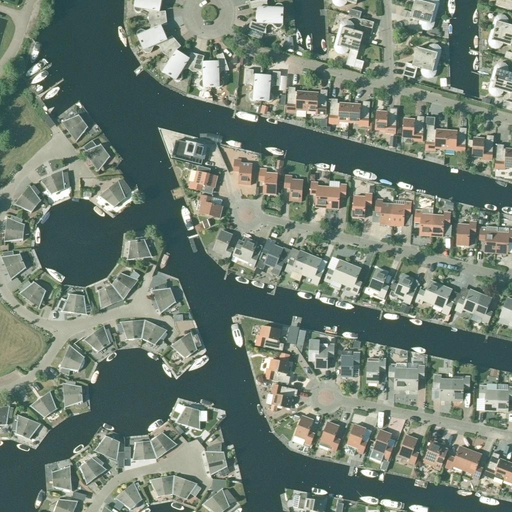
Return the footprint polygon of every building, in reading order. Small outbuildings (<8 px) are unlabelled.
[(149,17),(148,20),(166,18),(165,11),(159,12),(160,4),(137,0),(135,0),(135,5),(134,5),(134,6),(134,7),(133,7),(133,8),(133,9),(134,10),(134,11),(135,11),(136,12),(137,13),(138,13),(139,13),(140,13),(143,11),(144,10),(145,10),(146,10),(147,11),(148,12),(149,13),(149,14),(149,15),(149,16),(149,17)] [(257,8),(257,15),(282,16),(282,17),(287,17),(287,13),(282,13),(283,11),(283,10),(283,9),(283,8),(283,7),(283,6),(282,6),(282,5),(281,4),(280,4),(279,4),(278,4),(277,4),(276,4),(273,7),(272,7),(271,7),(270,7),(269,7),(268,6),(267,5),(267,4),(267,2),(266,0),(259,0),(249,3),(251,9),(257,8)] [(414,0),(412,9),(436,16),(439,4),(438,0),(424,0),(425,0),(424,2),(416,0),(414,0)] [(511,0),(496,0),(495,5),(511,10),(511,0)] [(350,9),(348,16),(360,19),(361,12),(350,9)] [(433,27),(436,16),(412,9),(410,19),(419,21),(418,23),(419,27),(422,30),(426,31),(430,30),(433,27)] [(282,16),(257,15),(257,23),(251,21),(248,28),(266,34),(266,28),(266,27),(267,26),(268,25),(269,25),(270,25),(271,25),(272,25),(273,25),(275,28),(276,28),(277,29),(278,29),(279,29),(280,29),(281,28),(282,27),(282,26),(283,26),(283,25),(283,24),(283,23),(283,22),(282,21),(282,17),(282,16)] [(494,21),(491,30),(511,36),(511,25),(507,25),(507,24),(508,23),(508,22),(507,21),(507,20),(507,19),(506,18),(505,17),(504,17),(503,16),(502,16),(501,16),(500,15),(499,16),(498,16),(497,16),(496,17),(495,18),(494,19),(494,20),(494,21)] [(166,18),(148,20),(150,24),(150,25),(151,26),(151,27),(150,27),(150,28),(150,29),(149,30),(148,31),(147,31),(146,31),(145,31),(142,30),(141,30),(140,30),(139,30),(138,31),(137,32),(137,33),(136,34),(136,35),(137,36),(137,37),(137,38),(138,38),(140,43),(163,33),(160,26),(167,25),(166,18)] [(374,23),(362,19),(360,26),(372,29),(374,23)] [(337,36),(360,43),(363,33),(353,30),(353,29),(353,28),(353,27),(353,26),(352,25),(352,24),(351,23),(350,22),(349,22),(348,22),(347,22),(346,21),(345,22),(344,22),(343,22),(342,23),(341,24),(340,25),(340,26),(337,36)] [(511,46),(511,36),(491,30),(488,40),(488,41),(488,42),(488,43),(488,44),(489,45),(490,46),(490,47),(491,48),(492,48),(493,48),(495,49),(496,49),(497,48),(499,48),(500,47),(501,46),(501,45),(502,44),(511,46)] [(163,33),(140,43),(142,48),(142,49),(143,50),(143,51),(144,52),(144,53),(145,53),(146,53),(147,53),(148,53),(149,53),(150,53),(151,52),(151,51),(153,48),(153,47),(154,47),(155,46),(157,46),(158,46),(159,47),(160,47),(160,48),(162,53),(176,41),(171,36),(167,40),(163,33)] [(358,52),(360,43),(337,36),(334,46),(334,47),(334,48),(334,49),(335,50),(335,51),(336,52),(337,53),(338,54),(339,54),(340,54),(341,54),(343,54),(344,54),(345,53),(346,53),(347,52),(347,51),(348,50),(348,49),(358,52)] [(292,38),(286,38),(287,49),(294,51),(292,38)] [(176,41),(162,53),(167,56),(168,57),(168,58),(169,59),(169,60),(168,61),(168,62),(167,62),(167,63),(166,63),(162,64),(162,65),(161,66),(160,66),(160,67),(160,68),(160,69),(160,70),(160,71),(161,72),(162,73),(163,73),(164,73),(164,74),(169,76),(182,55),(176,51),(181,47),(176,41)] [(416,47),(413,57),(438,64),(441,52),(440,48),(437,45),(433,44),(429,45),(427,48),(426,50),(416,47)] [(182,55),(169,76),(173,79),(173,80),(174,80),(175,81),(176,82),(177,82),(178,82),(180,81),(181,81),(181,80),(182,79),(182,78),(182,77),(182,73),(182,72),(182,71),(183,70),(184,69),(185,69),(186,69),(188,69),(193,72),(197,55),(191,53),(189,59),(182,55)] [(210,62),(211,88),(216,87),(217,88),(218,88),(219,88),(220,88),(221,88),(221,87),(222,87),(222,86),(223,86),(223,85),(223,84),(223,83),(223,82),(223,81),(223,80),(220,78),(219,77),(219,76),(219,75),(219,74),(220,73),(220,72),(221,72),(221,71),(222,71),(229,71),(223,54),(216,56),(218,62),(210,62)] [(197,55),(193,72),(198,72),(199,72),(200,73),(201,73),(201,74),(202,74),(202,75),(202,76),(202,77),(202,78),(201,79),(199,81),(199,82),(198,83),(198,84),(199,85),(199,86),(199,87),(200,87),(201,88),(202,88),(202,89),(203,89),(204,89),(205,88),(206,88),(211,88),(210,62),(202,63),(204,56),(197,55)] [(438,64),(413,57),(411,65),(405,63),(402,75),(413,79),(416,68),(421,69),(420,71),(421,75),(424,78),(428,79),(432,78),(435,75),(438,64)] [(361,70),(364,62),(350,58),(348,66),(361,70)] [(494,69),(491,78),(511,83),(511,73),(507,72),(508,72),(508,71),(508,70),(508,69),(507,69),(507,68),(507,67),(506,66),(505,66),(505,65),(504,65),(503,64),(502,64),(501,64),(500,64),(498,64),(497,65),(496,65),(496,66),(495,67),(494,68),(494,69)] [(261,101),(263,76),(253,75),(253,70),(246,70),(244,84),(248,84),(250,84),(251,84),(251,85),(252,86),(252,87),(253,88),(253,89),(253,90),(252,91),(252,92),(251,93),(250,93),(249,93),(249,94),(249,95),(248,96),(248,97),(249,98),(249,99),(250,100),(251,100),(251,101),(252,101),(254,101),(255,101),(257,101),(257,105),(260,105),(261,101)] [(272,77),(263,76),(261,101),(266,101),(266,102),(267,102),(268,102),(269,102),(270,102),(271,102),(272,101),(272,100),(273,100),(273,99),(273,98),(273,97),(273,96),(273,95),(270,92),(270,91),(270,90),(270,89),(271,88),(271,87),(272,86),(273,86),(274,86),(276,86),(279,86),(280,72),(273,72),(272,77)] [(511,83),(491,78),(489,88),(488,89),(488,90),(489,91),(489,92),(489,93),(490,94),(490,95),(491,95),(492,96),(493,96),(494,96),(495,97),(497,97),(497,96),(498,96),(499,96),(500,95),(501,94),(501,93),(502,93),(502,92),(502,91),(510,94),(509,100),(511,101),(511,83)] [(296,110),(306,111),(307,92),(297,92),(297,93),(295,93),(295,88),(288,87),(286,112),(296,113),(296,110)] [(307,92),(306,111),(316,112),(316,114),(325,115),(327,90),(320,90),(320,95),(318,94),(318,93),(307,92)] [(348,123),(350,104),(339,103),(339,105),(337,104),(338,100),(331,99),(329,124),(339,124),(339,122),(348,123)] [(511,111),(511,103),(504,101),(502,108),(511,111)] [(360,105),(350,104),(348,123),(358,124),(358,126),(368,127),(370,102),(363,102),(362,106),(360,106),(360,105)] [(375,130),(385,131),(385,133),(395,134),(397,110),(390,109),(389,114),(387,114),(387,112),(377,112),(375,130)] [(56,126),(47,115),(43,119),(51,130),(56,126)] [(87,128),(78,116),(61,123),(76,142),(87,128)] [(402,138),(412,139),(412,141),(422,142),(424,117),(417,116),(416,121),(414,121),(415,120),(404,119),(402,138)] [(445,150),(446,131),(436,130),(436,131),(434,131),(434,126),(427,126),(425,150),(435,151),(435,149),(445,150)] [(464,153),(466,129),(459,128),(459,133),(457,133),(457,132),(446,131),(445,150),(455,150),(455,153),(464,153)] [(472,157),(482,158),(482,160),(491,161),(493,136),(486,136),(486,140),(484,140),(484,139),(473,138),(472,157)] [(110,157),(101,145),(96,147),(92,141),(82,148),(85,151),(83,152),(98,172),(110,157)] [(201,164),(202,159),(204,159),(206,147),(186,142),(183,153),(180,152),(178,159),(201,164)] [(505,168),(511,168),(511,149),(505,149),(505,150),(503,150),(504,145),(497,145),(495,170),(505,170),(505,168)] [(241,160),(234,160),(233,172),(239,172),(238,185),(250,186),(252,165),(240,164),(241,160)] [(198,166),(197,172),(196,172),(194,183),(190,182),(189,188),(201,191),(202,185),(214,188),(217,177),(209,175),(210,169),(198,166)] [(266,170),(259,169),(258,181),(264,182),(264,194),(275,195),(277,174),(266,173),(266,170)] [(67,173),(62,173),(62,171),(39,181),(51,195),(65,190),(64,188),(69,188),(67,173)] [(292,176),(285,176),(284,188),(290,189),(289,201),(301,202),(303,181),(291,180),(292,176)] [(131,191),(122,179),(118,182),(118,181),(98,197),(113,208),(125,199),(124,196),(131,191)] [(315,208),(327,209),(328,187),(317,187),(318,183),(311,183),(310,195),(316,195),(315,208)] [(328,187),(327,209),(338,209),(339,197),(345,198),(346,185),(340,185),(339,188),(328,187)] [(40,201),(29,186),(14,205),(31,213),(40,201)] [(371,207),(372,194),(365,194),(365,197),(354,197),(352,218),(364,219),(365,206),(371,207)] [(211,198),(200,195),(198,202),(201,203),(199,214),(219,219),(222,207),(210,204),(211,198)] [(380,225),(391,226),(393,205),(382,204),(382,200),(376,200),(375,212),(381,213),(380,225)] [(393,205),(391,226),(403,227),(404,214),(410,215),(411,203),(404,202),(404,206),(393,205)] [(431,237),(432,215),(421,215),(422,211),(415,210),(414,223),(420,223),(419,236),(431,237)] [(432,215),(431,237),(442,237),(442,236),(450,236),(451,226),(449,225),(450,213),(444,213),(443,216),(432,215)] [(25,223),(7,217),(4,244),(22,242),(25,223)] [(210,227),(207,220),(202,222),(205,229),(210,227)] [(475,235),(476,222),(469,222),(469,225),(458,225),(456,246),(468,247),(469,234),(475,235)] [(496,254),(497,233),(498,228),(486,227),(486,228),(480,228),(479,240),(485,241),(484,253),(496,254)] [(508,234),(497,233),(496,254),(507,255),(508,243),(511,242),(511,230),(508,230),(508,234)] [(222,258),(228,261),(233,249),(227,247),(232,235),(221,231),(213,250),(223,255),(222,258)] [(246,239),(244,244),(238,242),(232,256),(248,262),(247,266),(253,268),(259,255),(257,251),(254,250),(257,243),(246,239)] [(283,249),(274,245),(275,242),(268,239),(256,268),(263,271),(265,265),(274,269),(273,272),(279,274),(284,263),(278,261),(283,249)] [(151,257),(144,240),(129,242),(127,261),(151,257)] [(292,271),(302,275),(310,256),(300,251),(295,263),(289,260),(285,272),(291,274),(292,271)] [(19,253),(0,256),(11,281),(26,270),(19,253)] [(310,256),(302,275),(312,279),(311,283),(317,285),(322,274),(316,272),(321,260),(310,256)] [(342,284),(350,265),(339,260),(334,272),(329,270),(324,281),(330,284),(332,280),(342,284)] [(350,265),(342,284),(352,289),(351,292),(357,295),(361,283),(356,281),(361,269),(350,265)] [(377,296),(384,299),(388,287),(383,285),(388,274),(376,269),(368,289),(379,293),(377,296)] [(120,274),(111,285),(123,300),(138,281),(136,280),(140,276),(134,272),(129,277),(120,274)] [(402,275),(398,285),(392,283),(390,289),(392,290),(389,297),(390,299),(391,299),(393,300),(394,300),(395,299),(397,298),(404,301),(403,302),(409,305),(414,293),(408,291),(413,279),(402,275)] [(46,291),(33,282),(31,285),(28,281),(18,289),(21,293),(19,294),(38,309),(46,291)] [(433,305),(441,286),(430,281),(425,293),(420,290),(415,302),(421,304),(423,301),(433,305)] [(166,283),(152,289),(152,291),(151,291),(160,314),(175,303),(170,289),(166,289),(166,283)] [(123,300),(111,285),(98,291),(101,310),(123,300)] [(452,290),(441,286),(433,305),(443,310),(441,313),(448,315),(452,304),(447,302),(452,290)] [(462,310),(472,314),(481,295),(470,290),(465,302),(459,299),(455,311),(461,313),(462,310)] [(84,296),(69,295),(66,301),(62,299),(58,308),(63,310),(62,312),(86,315),(84,296)] [(481,295),(472,314),(483,318),(481,322),(487,324),(492,313),(486,311),(491,299),(481,295)] [(511,300),(507,298),(499,318),(510,322),(508,326),(511,327),(511,300)] [(126,341),(141,339),(144,321),(120,323),(126,341)] [(144,321),(141,339),(155,346),(166,331),(144,321)] [(108,330),(105,331),(103,326),(83,341),(98,353),(110,344),(109,341),(112,340),(108,330)] [(277,340),(278,341),(280,330),(262,326),(260,336),(257,336),(255,345),(279,351),(282,351),(284,344),(276,342),(277,340)] [(192,337),(190,333),(170,347),(184,359),(197,351),(196,348),(201,346),(197,335),(192,337)] [(334,345),(327,345),(319,345),(319,341),(309,340),(308,362),(315,362),(315,369),(327,369),(327,357),(333,357),(334,345)] [(84,358),(69,346),(59,368),(61,369),(60,372),(68,376),(69,370),(78,372),(84,358)] [(359,353),(353,353),(353,357),(341,356),(340,377),(352,378),(353,365),(359,366),(359,353)] [(385,360),(379,359),(379,360),(368,359),(367,362),(366,384),(378,384),(379,372),(385,372),(385,360)] [(286,374),(287,374),(289,364),(271,360),(269,370),(266,369),(264,379),(288,384),(290,377),(285,376),(286,374)] [(405,391),(406,369),(395,369),(396,365),(389,365),(388,377),(394,378),(394,390),(405,391)] [(417,370),(406,369),(405,391),(417,391),(418,379),(424,379),(424,367),(418,366),(417,370)] [(439,401),(451,401),(452,380),(441,380),(441,376),(434,376),(434,388),(440,388),(439,401)] [(452,380),(451,401),(462,402),(463,389),(469,390),(469,377),(463,377),(463,381),(452,380)] [(66,384),(62,384),(64,408),(82,402),(81,387),(75,386),(75,382),(66,381),(66,384)] [(290,409),(292,399),(291,398),(291,396),(296,397),(297,390),(273,385),(271,395),(273,395),(271,405),(290,409)] [(484,411),(496,412),(497,391),(486,390),(486,387),(479,386),(479,399),(485,399),(484,411)] [(497,391),(496,412),(507,413),(508,400),(511,400),(511,387),(508,388),(508,391),(497,391)] [(56,410),(49,392),(30,407),(44,419),(56,410)] [(9,408),(9,407),(0,407),(0,425),(6,425),(7,418),(12,419),(14,409),(9,408)] [(200,411),(185,407),(176,423),(199,430),(200,411)] [(40,425),(17,416),(17,417),(14,416),(12,431),(15,432),(15,434),(29,440),(40,425)] [(294,436),(292,442),(303,446),(304,444),(310,446),(314,434),(309,432),(313,421),(302,416),(294,436)] [(330,446),(329,450),(335,452),(340,441),(334,438),(339,427),(327,422),(320,442),(330,446)] [(357,449),(356,452),(362,455),(366,443),(361,441),(365,429),(354,425),(347,445),(357,449)] [(383,454),(382,458),(388,460),(392,449),(387,447),(391,435),(380,431),(372,450),(383,454)] [(162,433),(150,442),(156,460),(176,445),(162,433)] [(409,460),(407,463),(414,465),(418,454),(412,452),(417,440),(406,436),(398,456),(409,460)] [(119,443),(105,437),(94,451),(116,461),(119,443)] [(447,450),(442,447),(443,445),(431,441),(424,461),(435,465),(433,468),(439,471),(444,459),(447,450)] [(156,460),(150,442),(135,443),(132,462),(156,460)] [(221,453),(221,444),(207,448),(206,452),(205,452),(210,476),(227,467),(223,453),(221,453)] [(463,471),(470,451),(459,447),(455,459),(449,457),(445,468),(451,470),(452,467),(463,471)] [(481,455),(470,451),(463,471),(473,475),(472,478),(478,481),(482,469),(477,467),(481,455)] [(494,477),(503,481),(510,463),(500,460),(500,461),(498,460),(500,456),(493,453),(484,476),(493,480),(494,477)] [(94,461),(92,458),(79,467),(86,485),(106,470),(98,464),(100,462),(96,458),(94,461)] [(511,464),(510,463),(503,481),(511,484),(511,487),(511,486),(511,464)] [(71,491),(70,467),(52,473),(53,488),(71,491)] [(157,498),(172,495),(174,476),(150,480),(157,498)] [(174,476),(172,495),(186,500),(190,494),(195,497),(200,489),(196,486),(196,484),(174,476)] [(490,481),(483,479),(481,484),(488,487),(490,481)] [(142,500),(133,483),(115,499),(130,510),(142,500)] [(223,492),(222,490),(202,505),(211,511),(222,511),(229,507),(228,505),(236,501),(227,490),(223,492)] [(322,511),(324,503),(306,499),(306,496),(303,496),(302,497),(300,509),(301,509),(300,511),(322,511)] [(73,511),(77,502),(59,500),(53,511),(73,511)]
